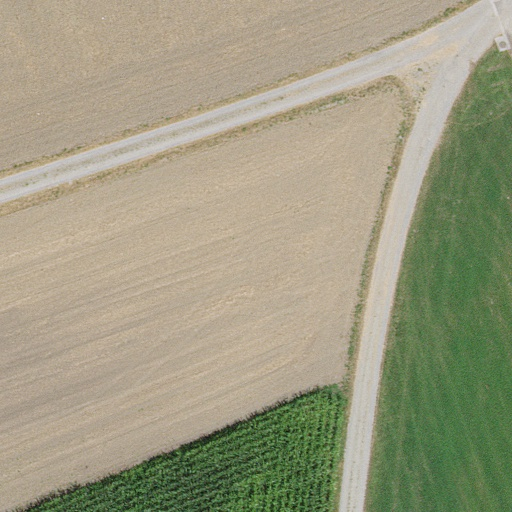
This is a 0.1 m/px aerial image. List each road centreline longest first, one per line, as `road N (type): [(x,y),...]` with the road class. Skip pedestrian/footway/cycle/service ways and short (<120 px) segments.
road 1 (track): [(501,0),(389,59),(0,184)]
road 2 (track): [(511,18),(448,97),(381,263),(351,511)]
